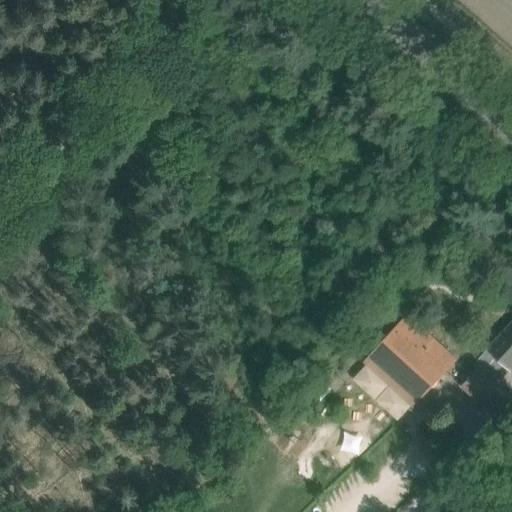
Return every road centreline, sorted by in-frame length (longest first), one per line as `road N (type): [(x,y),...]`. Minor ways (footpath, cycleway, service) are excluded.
road 1 (track): [(195,0),(0,209)]
road 2 (secondary): [(511,132),(355,0)]
